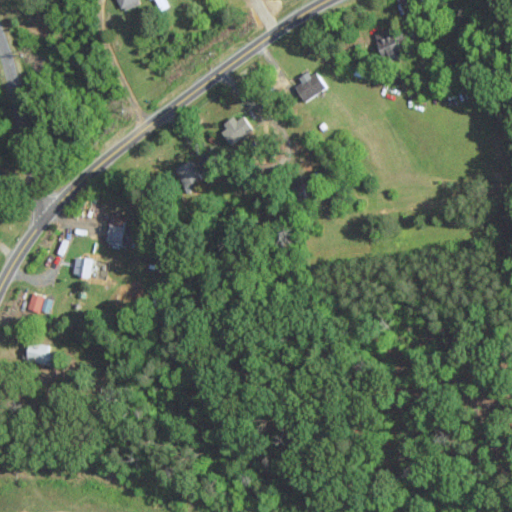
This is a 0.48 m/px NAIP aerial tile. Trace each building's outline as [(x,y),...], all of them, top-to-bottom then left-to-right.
[(118,0),(124,10),(142,1),(141,0),(118,0)] [(376,30),(382,57),(400,53),(394,26),(376,30)] [(294,83),(306,100),(328,86),(317,68),(294,83)] [(255,130),(245,113),(222,126),(231,142),(255,130)] [(204,178),(200,168),(214,163),(210,153),(180,164),(187,184),(204,178)] [(106,240),(139,246),(142,229),(126,226),(128,216),(111,213),(106,240)] [(73,273),(90,275),(92,257),(75,255),(73,273)] [(48,313),(52,298),(31,292),(27,307),(48,313)] [(48,344),(29,340),(25,359),(51,364),(54,352),(47,351),(48,344)]
